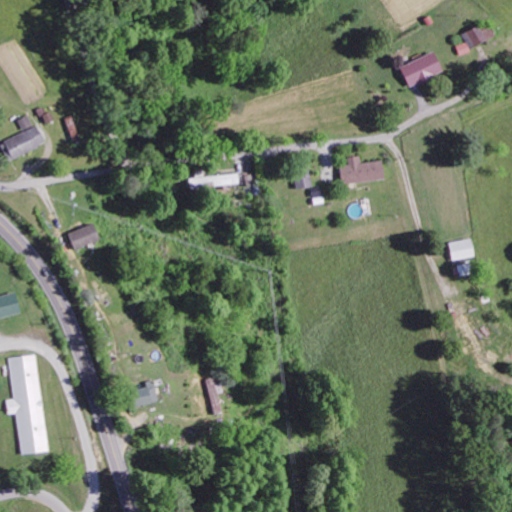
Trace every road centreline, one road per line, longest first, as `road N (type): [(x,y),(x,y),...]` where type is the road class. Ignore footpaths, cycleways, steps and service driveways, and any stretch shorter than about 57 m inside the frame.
road 1 (residential): [(0,189),(375,140),(430,113)]
road 2 (secondary): [(131,511),(60,302),(0,224)]
